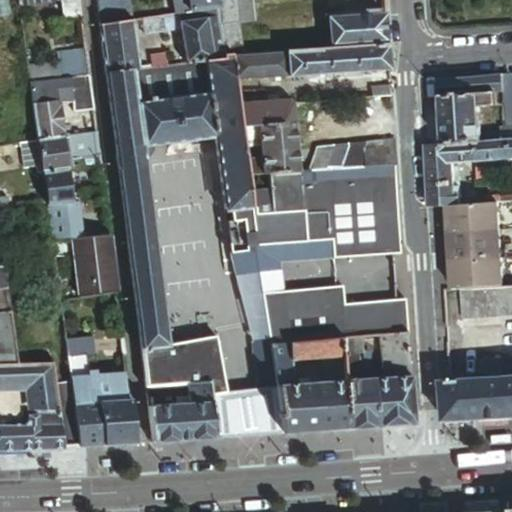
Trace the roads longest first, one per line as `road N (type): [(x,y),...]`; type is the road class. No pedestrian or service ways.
road 1 (secondary): [(16,498),(431,471)]
road 2 (unclassified): [(431,471),(409,56)]
